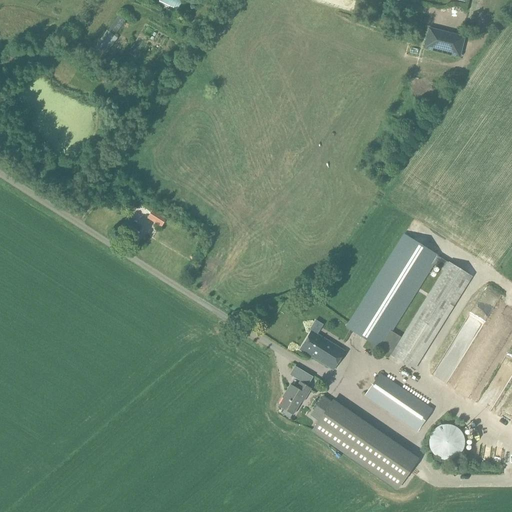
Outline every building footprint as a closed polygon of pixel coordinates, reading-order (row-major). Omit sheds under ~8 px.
[(465,36),(429,27),(424,47),(460,57),(465,36)] [(106,194),(113,185),(106,181),(100,190),(106,194)] [(161,227),(166,217),(152,208),(146,218),(161,227)] [(131,241),(141,226),(128,217),(118,232),(131,241)] [(402,340),(389,332),(437,255),(404,234),(346,327),(415,370),(472,277),(449,262),(402,340)] [(333,370),(345,351),(312,331),(300,350),(333,370)] [(511,365),(511,350),(478,405),(487,411),(494,399),(492,398),(511,365)] [(296,362),(290,372),(316,389),(323,378),(296,362)] [(417,431),(432,409),(381,374),(366,395),(417,431)] [(311,389),(300,383),(296,389),(290,386),(286,393),(287,394),(279,406),(293,415),(301,402),(303,403),(311,389)] [(511,405),(511,389),(498,417),(501,419),(509,404),(511,405)] [(394,484),(396,482),(414,457),(334,403),(332,406),(322,399),(314,410),(325,417),(316,430),(394,484)] [(445,460),(454,459),(461,453),(463,444),(462,435),(456,428),(447,425),(438,427),(431,433),(428,442),(430,451),(436,458),(445,460)]
